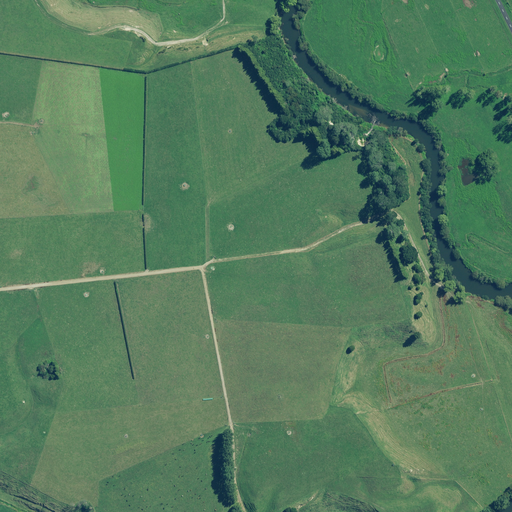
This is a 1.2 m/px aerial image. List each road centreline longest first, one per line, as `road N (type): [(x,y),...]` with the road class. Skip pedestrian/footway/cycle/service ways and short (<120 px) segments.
road 1 (track): [(200,263),(312,248),(401,209),(427,279)]
road 2 (track): [(200,263),(253,511)]
road 3 (track): [(0,287),(200,263)]
